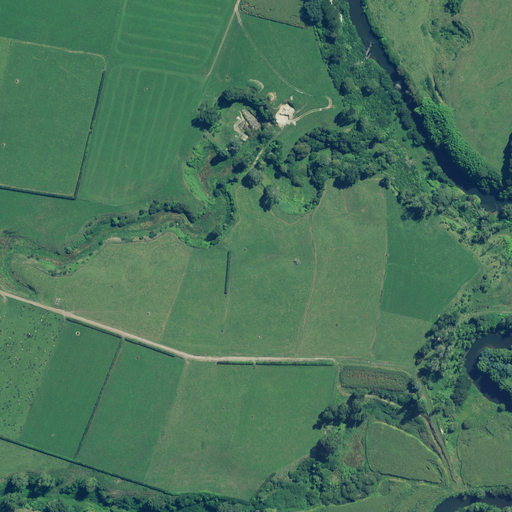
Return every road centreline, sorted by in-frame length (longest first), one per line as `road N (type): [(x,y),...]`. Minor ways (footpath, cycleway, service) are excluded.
road 1 (track): [(418,378),(411,365),(189,352),(0,289)]
road 2 (track): [(418,378),(428,352),(460,318),(511,308)]
